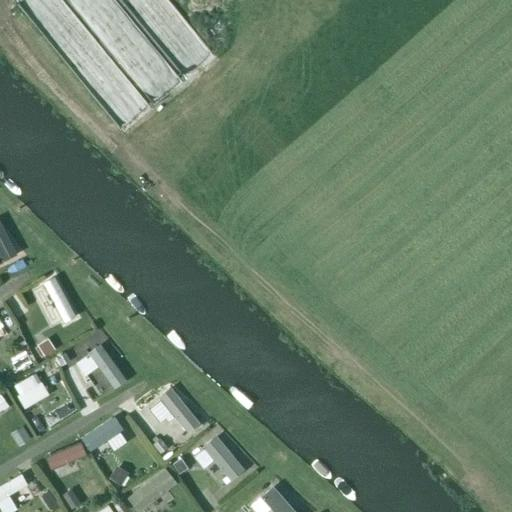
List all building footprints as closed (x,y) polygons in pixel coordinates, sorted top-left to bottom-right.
[(0,214),(0,257),(14,253),(0,214)] [(63,324),(77,316),(54,272),(40,280),(63,324)] [(100,340),(75,358),(98,391),(108,383),(113,390),(128,380),(100,340)] [(10,359),(16,371),(34,362),(28,350),(10,359)] [(12,382),(23,407),(48,396),(36,371),(12,382)] [(0,391),(0,414),(11,407),(0,391)] [(186,437),(198,427),(170,393),(158,403),(186,437)] [(113,415),(83,432),(90,443),(119,427),(113,415)] [(192,455),(226,487),(247,464),(212,433),(192,455)] [(78,437),(46,453),(53,467),(85,451),(78,437)] [(107,437),(91,443),(96,458),(113,452),(107,437)] [(170,462),(179,474),(188,467),(179,455),(170,462)] [(124,461),(110,468),(117,483),(131,475),(124,461)] [(27,470),(36,488),(48,482),(38,464),(27,470)] [(0,482),(0,499),(29,486),(22,472),(0,482)] [(138,503),(166,487),(158,473),(130,489),(138,503)] [(297,511),(273,482),(236,511),(250,511),(254,509),(256,511),(297,511)] [(91,511),(113,511),(108,502),(91,511)]
